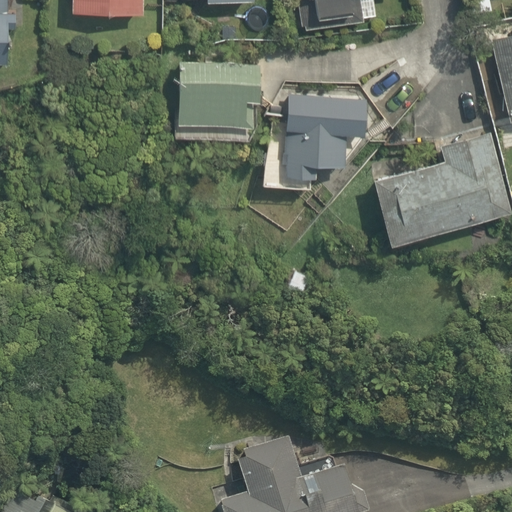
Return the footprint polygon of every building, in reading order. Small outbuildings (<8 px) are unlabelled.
[(0,0),(0,61),(6,62),(8,0),(0,0)] [(66,0),(67,8),(131,11),(131,0),(66,0)] [(299,0),(301,15),(347,9),(345,0),(299,0)] [(511,26),(488,31),(506,119),(511,117),(511,26)] [(237,99),(249,100),(251,63),(174,59),(171,123),(242,127),(243,115),(236,114),(237,99)] [(359,96),(276,89),(273,125),(277,125),(275,150),(262,148),(259,183),(309,187),(311,167),(337,170),(340,135),(356,136),(359,96)] [(359,173),(376,241),(502,210),(482,130),(433,142),(436,154),(359,173)] [(360,511),(353,487),(345,489),(338,469),(294,482),(281,439),(229,455),(240,490),(209,499),(213,511),(360,511)] [(68,511),(39,498),(32,511),(68,511)]
